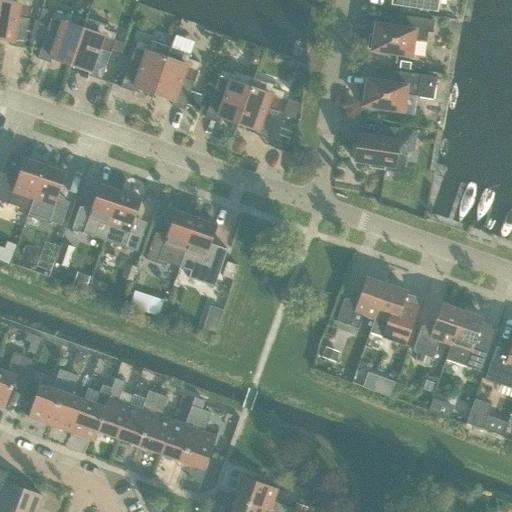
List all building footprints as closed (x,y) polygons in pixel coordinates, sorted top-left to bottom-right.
[(0,0),(0,31),(13,34),(11,46),(24,48),(32,0),(0,0)] [(437,11),(438,0),(401,0),(401,6),(437,11)] [(73,58),(86,19),(66,12),(65,16),(53,11),(37,58),(50,63),(54,51),(73,58)] [(434,20),(400,15),(398,27),(375,24),(374,34),(369,34),(367,48),(371,49),(371,51),(412,56),(414,39),(426,41),(427,32),(432,32),(434,20)] [(106,26),(86,19),(73,58),(91,64),(88,76),(101,80),(111,49),(115,50),(122,53),(126,44),(115,40),(117,33),(105,29),(106,26)] [(138,81),(156,87),(170,48),(150,41),(149,45),(137,41),(121,87),(134,92),(138,81)] [(170,48),(156,87),(175,94),(171,105),(184,109),(200,63),(189,59),(190,55),(170,48)] [(222,110),(240,117),(254,77),(234,71),(233,74),(221,70),(205,117),(218,121),(222,110)] [(437,77),(421,75),(391,70),(389,82),(367,79),(363,106),(403,112),(406,94),(434,99),(437,77)] [(254,77),(240,117),(259,123),(255,134),(268,139),(284,92),(273,88),(274,84),(254,77)] [(301,104),(289,100),(284,115),(296,119),(301,104)] [(412,130),(383,126),(381,137),(358,134),(354,161),(369,163),(368,168),(384,170),(385,166),(395,167),(397,153),(415,152),(418,131),(412,130)] [(30,211),(34,200),(33,200),(45,166),(24,158),(17,178),(1,172),(0,174),(0,200),(8,204),(30,211)] [(33,200),(34,200),(45,204),(40,218),(61,225),(69,202),(57,198),(66,173),(45,166),(33,200)] [(109,226),(121,192),(99,184),(91,210),(79,206),(71,229),(91,236),(96,221),(109,226)] [(141,199),(121,192),(109,226),(121,230),(116,244),(137,252),(145,229),(133,224),(141,199)] [(184,252),(196,218),(175,211),(166,236),(155,232),(146,259),(166,266),(167,261),(180,266),(179,268),(181,268),(186,253),(184,252)] [(217,225),(196,218),(184,252),(186,253),(196,256),(188,278),(214,287),(227,249),(211,244),(217,225)] [(238,265),(227,261),(222,275),(232,279),(238,265)] [(375,318),(387,284),(366,277),(357,303),(344,298),(336,320),(358,328),(363,314),(375,318)] [(408,292),(387,284),(375,318),(370,333),(405,344),(413,322),(418,307),(404,302),(408,292)] [(439,341),(451,345),(462,311),(441,303),(433,329),(421,325),(412,351),(433,358),(439,341)] [(483,318),(462,311),(451,345),(446,360),(480,371),(491,341),(477,336),(483,318)] [(511,343),(510,349),(497,345),(487,373),(509,381),(511,372),(511,343)] [(333,353),(322,349),(315,368),(327,372),(333,353)] [(0,369),(0,406),(5,408),(12,388),(20,364),(23,356),(13,352),(6,372),(0,369)] [(30,368),(20,364),(12,388),(21,391),(30,368)] [(28,416),(50,425),(69,372),(59,369),(52,388),(40,383),(28,416)] [(50,425),(71,432),(83,399),(71,395),(78,376),(69,372),(50,425)] [(115,378),(112,388),(96,430),(97,430),(118,438),(130,405),(118,401),(125,381),(115,378)] [(412,382),(401,378),(394,397),(406,401),(412,382)] [(395,383),(385,380),(381,392),(390,395),(395,383)] [(112,388),(102,384),(95,403),(83,399),(71,432),(93,440),(97,430),(96,430),(112,388)] [(118,438),(139,446),(158,393),(148,390),(142,409),(130,405),(118,438)] [(139,446),(160,453),(172,420),(161,416),(168,397),(158,393),(139,446)] [(433,398),(433,399),(429,410),(449,417),(453,406),(453,405),(433,398)] [(490,404),(474,398),(466,422),(482,428),(490,404)] [(160,453),(182,461),(201,409),(191,405),(184,425),(172,420),(160,453)] [(201,409),(182,461),(204,469),(216,436),(204,432),(211,412),(201,409)] [(244,477),(236,499),(273,511),(290,511),(292,508),(273,501),(277,488),(244,477)] [(0,494),(0,505),(18,511),(35,511),(42,495),(0,478),(0,487),(2,488),(0,494)] [(273,511),(236,499),(231,511),(273,511)]
